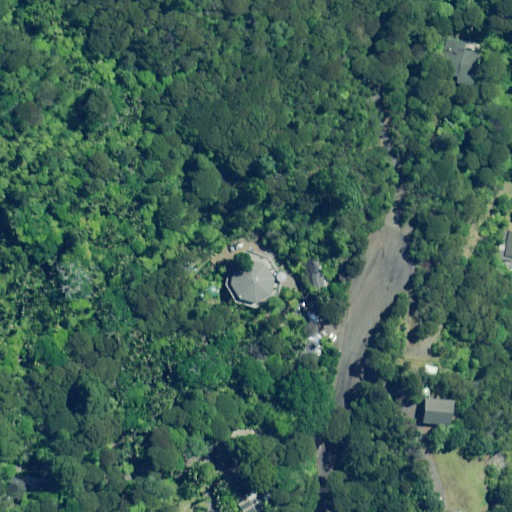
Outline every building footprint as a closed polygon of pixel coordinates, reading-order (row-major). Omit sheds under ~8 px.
[(480,49),(447,40),(438,75),(470,84),(480,49)] [(511,232),(503,232),(502,258),(511,258),(511,232)] [(243,298),(246,299),(251,300),(253,300),(256,299),(260,298),(263,296),(265,294),(267,291),(269,288),(270,285),(271,282),(270,278),(270,275),(269,272),(267,269),(265,266),(262,264),(259,262),(256,261),(252,261),(249,261),(246,261),(242,263),(239,264),(237,267),(235,269),(233,272),(232,276),(231,279),(232,282),(232,286),(233,289),(235,292),(237,294),(240,297),(243,298)] [(323,344),(306,339),(300,359),(317,364),(323,344)] [(434,376),(434,366),(423,365),(423,375),(434,376)] [(451,401),(424,399),(422,424),(449,426),(451,401)] [(259,511),(265,508),(253,490),(233,502),(239,511),(259,511)]
